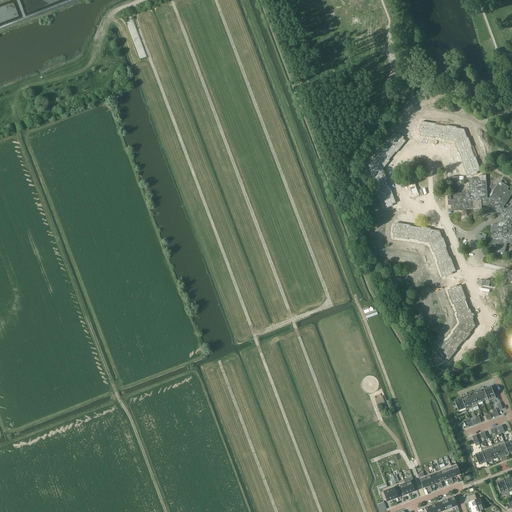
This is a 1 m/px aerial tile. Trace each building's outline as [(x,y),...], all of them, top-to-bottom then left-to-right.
[(420,125),(419,132),(420,132),(420,135),(434,138),(435,136),(445,138),(445,140),(455,141),(459,152),(460,152),(463,161),(462,161),(468,176),(471,175),(472,176),(478,174),(478,172),(482,171),(476,156),(475,157),(472,147),(473,147),(469,137),(468,137),(465,129),(458,128),(458,126),(447,125),(447,126),(436,124),(436,123),(422,121),(421,125),(420,125)] [(372,159),(367,165),(370,174),(373,184),(374,183),(377,193),(382,208),(385,206),(386,208),(393,205),(393,204),(396,203),(391,188),(390,189),(386,179),(387,179),(383,168),(390,160),(389,159),(395,151),(396,152),(406,140),(403,138),(404,137),(398,132),(397,134),(394,131),(384,143),(385,143),(379,151),(378,150),(372,158),(372,159)] [(408,162),(405,166),(411,171),(414,167),(408,162)] [(493,224),(491,231),(491,232),(492,232),(488,249),(494,251),(493,253),(504,256),(508,243),(511,243),(511,226),(511,227),(511,224),(511,223),(511,205),(510,206),(510,207),(506,209),(503,207),(511,194),(511,192),(508,190),(509,187),(500,181),(492,193),(493,194),(490,198),(488,198),(487,192),(470,193),(454,194),(454,200),(451,200),(451,195),(448,195),(448,206),(451,206),(452,211),(466,210),(466,209),(474,209),(482,208),(482,206),(487,205),(487,206),(489,207),(490,206),(499,212),(502,220),(493,224)] [(393,226),(392,233),(393,234),(393,237),(408,240),(408,238),(418,240),(418,242),(430,243),(433,253),(435,252),(438,262),(437,262),(442,276),(446,275),(447,276),(452,274),(452,273),(456,271),(451,258),(450,258),(446,248),(447,248),(444,238),(443,238),(440,231),(430,229),(431,228),(421,226),(420,228),(410,226),(410,225),(395,222),(395,226),(393,226)] [(446,341),(436,353),(439,355),(438,356),(443,360),(444,359),(448,362),(457,350),(456,350),(463,342),(464,342),(471,334),(470,334),(475,327),(472,320),(474,319),(470,309),(469,310),(465,300),(467,300),(461,286),(457,287),(457,285),(451,288),(450,288),(451,289),(447,291),(453,305),(454,305),(457,314),(456,315),(460,324),(452,333),(453,334),(447,342),(446,341)] [(484,389),(488,399),(489,401),(496,398),(492,386),(484,389)] [(484,389),(479,391),(483,401),(488,399),(484,389)] [(477,404),(483,401),(479,391),(473,393),(477,404)] [(468,395),(472,408),(478,406),(477,404),(473,393),(468,395)] [(472,408),(468,395),(462,397),(466,408),(467,410),(472,408)] [(459,410),(466,408),(462,397),(455,400),(459,410)] [(504,441),(498,443),(503,456),(509,454),(505,443),(504,441)] [(498,458),(503,456),(498,443),(493,445),(498,458)] [(487,447),(492,460),(498,458),(493,445),(487,447)] [(486,462),(492,460),(487,447),(481,449),(482,451),(486,462)] [(486,462),(482,451),(475,454),(479,465),(486,462)] [(450,464),(445,466),(450,478),(455,476),(451,466),(450,464)] [(451,466),(455,476),(460,474),(456,464),(451,466)] [(445,466),(440,468),(440,470),(444,480),(450,478),(445,466)] [(440,470),(435,472),(439,482),(444,480),(440,470)] [(435,472),(430,474),(434,484),(439,482),(435,472)] [(430,474),(424,476),(428,486),(434,484),(430,474)] [(424,476),(419,478),(423,488),(428,486),(424,476)] [(501,493),(508,490),(504,479),(497,482),(501,493)] [(404,481),(396,484),(400,494),(403,493),(404,495),(409,493),(405,483),(404,481)] [(410,481),(405,483),(409,493),(414,491),(414,489),(416,488),(414,482),(411,483),(410,481)] [(396,484),(388,487),(392,499),(398,497),(397,495),(400,494),(396,484)] [(383,491),(380,492),(383,501),(386,500),(387,501),(392,499),(388,487),(382,489),(383,491)] [(474,494),(469,496),(471,502),(469,503),(471,508),(481,504),(479,499),(476,500),(474,494)] [(454,497),(449,499),(453,509),(458,507),(454,497)] [(449,499),(444,500),(448,511),(453,510),(453,509),(449,499)] [(448,511),(444,500),(439,502),(442,511),(448,511)] [(442,511),(439,502),(434,504),(436,511),(442,511)]
